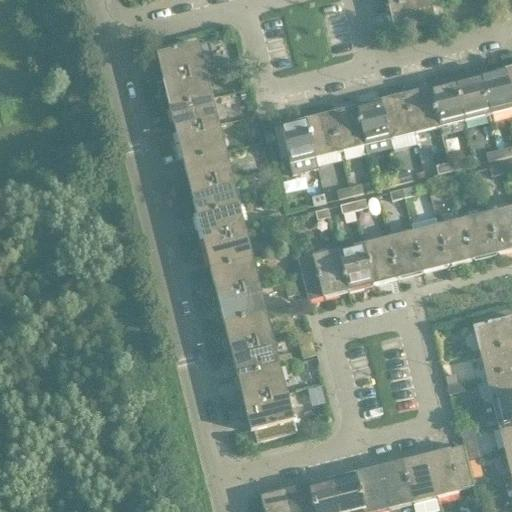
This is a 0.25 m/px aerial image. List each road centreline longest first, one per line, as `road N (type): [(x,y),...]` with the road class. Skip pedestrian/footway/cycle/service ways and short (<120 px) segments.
road 1 (residential): [(217,478),(108,41)]
road 2 (residential): [(355,442),(428,424),(401,322),(332,337)]
road 3 (residential): [(367,66),(267,91),(245,6)]
road 4 (residential): [(511,30),(367,66)]
road 5 (residential): [(217,478),(355,442)]
road 6 (residential): [(245,6),(108,41)]
